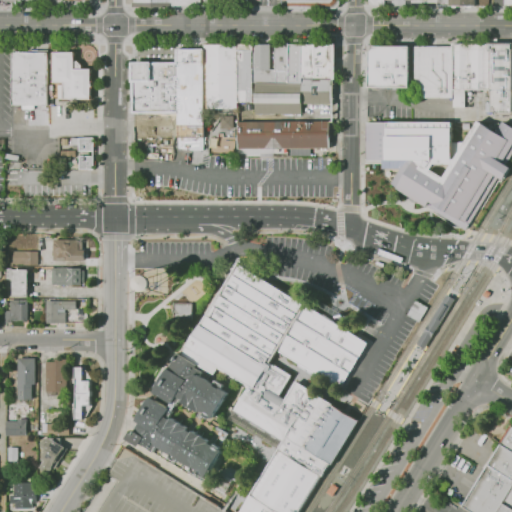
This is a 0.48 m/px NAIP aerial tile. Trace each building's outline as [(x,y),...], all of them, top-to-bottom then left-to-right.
[(317,43),(337,43),(337,80),(317,80),(317,43)] [(238,44),(255,44),(256,102),(239,102),(238,44)] [(291,44),(303,44),(303,82),(291,82),(291,44)] [(448,45),(484,44),(485,89),(449,90),(448,45)] [(485,45),(507,44),(507,112),(486,112),(485,45)] [(207,45),(237,45),(238,108),(207,108),(207,45)] [(256,45),(270,45),(270,69),(275,69),(275,82),(256,82),(256,45)] [(275,45),(290,45),(290,81),(276,81),(275,45)] [(304,45),(316,45),(316,77),(304,77),(304,45)] [(368,46),(404,46),(404,87),(363,87),(362,52),(368,46)] [(410,46),(448,46),(448,98),(411,99),(411,87),(410,46)] [(173,51),(205,51),(206,138),(174,138),(174,111),(174,101),(166,102),(166,93),(173,93),(173,63),(173,51)] [(13,52),(49,52),(49,106),(12,106),(13,52)] [(55,52),(77,52),(77,69),(93,69),(93,99),(65,99),(65,83),(54,83),(55,52)] [(173,63),(133,63),(132,112),(174,111),(174,101),(166,102),(166,93),(173,93),(173,63)] [(305,80),(334,80),(334,103),(305,103),(305,80)] [(257,83),(304,84),(303,114),(257,114),(257,83)] [(233,114),(214,114),(214,126),(211,126),(211,137),(233,137),(233,114)] [(239,121),(332,121),(332,149),(327,149),(327,156),(291,157),(291,149),(239,150),(239,121)] [(497,122),(511,130),(511,150),(503,165),(507,169),(498,184),(495,181),(463,232),(385,186),(395,170),(366,171),(366,161),(362,161),(361,123),(447,123),(446,160),(471,121),(490,132),(497,122)] [(73,138),(94,138),(94,153),(73,153),(73,138)] [(78,157),(95,156),(95,169),(79,170),(78,157)] [(53,239),(53,259),(85,259),(85,239),(53,239)] [(14,250),(37,250),(37,264),(13,264),(14,250)] [(240,265),(371,345),(342,392),(281,354),(274,366),(361,419),(303,511),(240,511),(279,449),(231,418),(250,388),(187,349),(240,265)] [(52,268),(81,268),(81,285),(52,285),(52,268)] [(15,270),(14,295),(28,295),(28,270),(15,270)] [(491,292),(487,298),(483,295),(486,289),(491,292)] [(447,294),(455,299),(424,348),(417,343),(447,294)] [(12,301),(12,311),(6,311),(6,321),(29,320),(28,301),(12,301)] [(76,301),(46,301),(46,323),(65,323),(65,312),(76,312),(76,301)] [(174,303),(192,304),(192,321),(174,321),(174,303)] [(227,392),(195,374),(200,366),(175,351),(136,422),(159,434),(181,395),(215,414),(227,392)] [(19,358),(19,400),(31,400),(31,386),(36,386),(36,358),(19,358)] [(47,361),(46,394),(59,394),(59,388),(66,389),(67,362),(47,361)] [(75,367),(75,420),(84,420),(84,406),(90,406),(90,382),(83,382),(83,367),(75,367)] [(171,417),(225,447),(209,476),(155,446),(171,417)] [(26,418),(27,436),(6,436),(6,422),(17,422),(17,418),(26,418)] [(43,424),(65,424),(65,435),(43,436),(43,424)] [(134,425),(155,437),(148,449),(127,437),(134,425)] [(511,425),(511,511),(471,511),(462,506),(511,425)] [(51,437),(66,447),(51,470),(36,460),(51,437)] [(122,448),(228,511),(82,511),(112,465),(122,448)] [(18,449),(19,467),(8,467),(7,449),(18,449)] [(211,491),(220,476),(233,483),(224,499),(211,491)] [(14,482),(14,510),(34,510),(34,482),(14,482)] [(331,483),(337,487),(331,497),(325,493),(331,483)]
